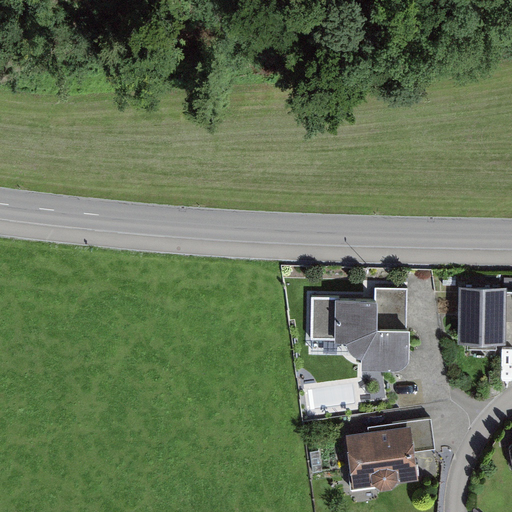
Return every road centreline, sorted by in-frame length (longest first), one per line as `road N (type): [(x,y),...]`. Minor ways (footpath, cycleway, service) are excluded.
road 1 (primary): [(511,236),(277,229),(0,203)]
road 2 (residential): [(511,400),(472,447),(457,511)]
